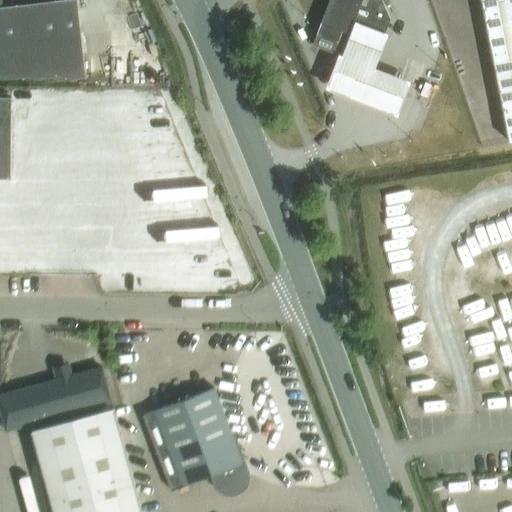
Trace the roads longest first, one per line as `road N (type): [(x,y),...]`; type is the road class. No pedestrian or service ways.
road 1 (tertiary): [(307,295),(188,8)]
road 2 (unclassified): [(307,295),(258,313),(0,310)]
road 3 (tertiary): [(307,295),(389,511)]
